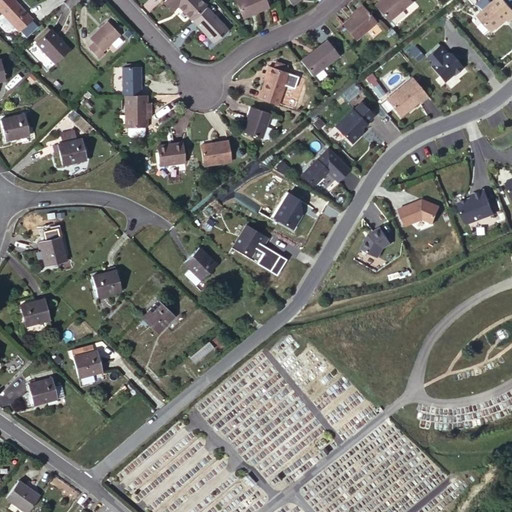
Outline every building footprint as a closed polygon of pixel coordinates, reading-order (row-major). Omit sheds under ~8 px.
[(20,25),(32,14),(32,13),(19,0),(0,0),(0,5),(19,25),(20,25)] [(202,0),(168,0),(174,6),(178,2),(191,16),(206,3),(202,0)] [(270,6),(267,0),(236,0),(243,16),(270,6)] [(378,0),(374,4),(389,20),(412,0),(378,0)] [(486,0),(475,10),(489,26),(499,17),(499,16),(503,12),(507,15),(511,10),(511,7),(505,0),(486,0)] [(228,27),(208,5),(193,19),(213,40),(228,27)] [(377,21),(364,5),(344,22),(357,38),(377,21)] [(34,16),(32,14),(20,25),(22,27),(34,16)] [(119,30),(107,17),(89,34),(93,38),(88,43),(98,54),(103,49),(102,47),(119,30)] [(37,38),(50,26),(48,23),(35,35),(37,38)] [(51,25),(50,26),(37,38),(36,39),(54,58),(69,44),(51,25)] [(327,38),(300,58),(313,75),(339,54),(327,38)] [(453,70),(461,63),(448,48),(444,48),(438,41),(424,53),(430,61),(429,62),(443,77),(452,69),(453,70)] [(416,47),(410,52),(418,62),(424,57),(416,47)] [(274,66),(285,70),(288,64),(277,60),(274,66)] [(121,62),(121,92),(123,91),(140,91),(139,62),(121,62)] [(259,97),(278,104),(289,72),(285,70),(274,66),(269,64),(266,73),(268,74),(266,78),(259,97)] [(384,96),(400,113),(417,97),(419,99),(426,92),(410,74),(384,96)] [(140,91),(123,91),(124,123),(127,123),(127,130),(129,132),(141,132),(143,129),(143,122),(145,122),(145,91),(140,91)] [(333,123),(351,140),(360,132),(357,130),(366,121),(365,119),(373,111),(359,98),(351,106),(350,105),(333,123)] [(271,111),(251,105),(247,115),(249,115),(244,130),(262,136),(271,111)] [(31,131),(25,112),(2,118),(7,137),(31,131)] [(65,137),(77,135),(74,125),(63,127),(65,137)] [(60,138),(61,146),(63,157),(87,153),(84,133),(77,135),(65,137),(60,138)] [(231,159),(227,138),(201,142),(204,164),(231,159)] [(185,160),(182,139),(157,142),(159,163),(185,160)] [(326,146),(301,171),(312,182),(327,168),(337,178),(349,167),(326,146)] [(464,216),(493,205),(484,183),(470,188),(471,191),(457,196),(464,216)] [(273,215),(292,226),(301,211),(299,204),(295,201),(298,196),(288,190),(273,215)] [(399,205),(405,220),(422,214),(431,217),(438,202),(423,195),(399,205)] [(361,243),(377,251),(382,241),(389,237),(381,222),(368,229),(361,243)] [(233,244),(251,254),(259,241),(263,243),(268,236),(245,223),(233,244)] [(65,257),(59,235),(39,240),(44,262),(65,257)] [(183,261),(189,267),(202,278),(218,262),(200,244),(183,261)] [(261,262),(278,271),(285,259),(268,249),(261,262)] [(202,278),(189,267),(184,271),(197,283),(202,278)] [(121,289),(116,270),(92,275),(97,295),(121,289)] [(47,317),(42,296),(18,301),(23,322),(47,317)] [(174,317),(158,301),(141,318),(157,334),(174,317)] [(197,333),(178,348),(184,355),(202,340),(197,333)] [(101,372),(97,350),(74,354),(78,376),(101,372)] [(55,394),(53,384),(50,375),(48,376),(36,378),(27,380),(29,388),(32,400),(55,395),(55,394)] [(59,382),(53,384),(55,394),(61,393),(59,382)] [(24,402),(32,400),(29,388),(21,392),(24,402)] [(25,511),(26,511),(39,495),(17,480),(5,498),(25,511)]
